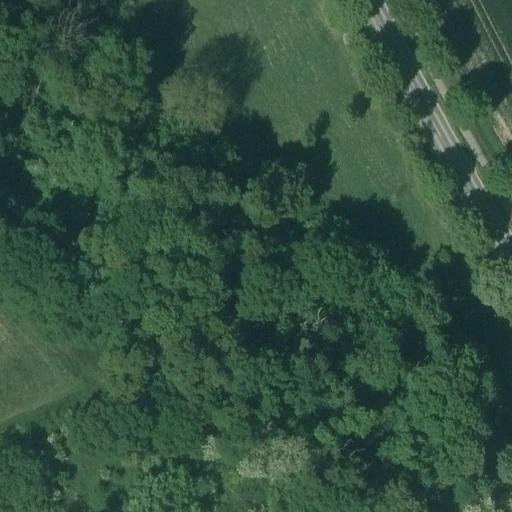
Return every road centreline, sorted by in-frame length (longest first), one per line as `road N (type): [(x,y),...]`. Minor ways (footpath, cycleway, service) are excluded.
road 1 (tertiary): [(366,0),(511,260)]
road 2 (track): [(0,432),(91,391),(0,271)]
